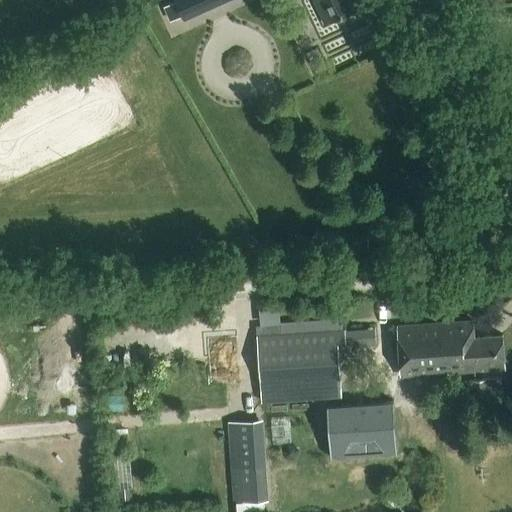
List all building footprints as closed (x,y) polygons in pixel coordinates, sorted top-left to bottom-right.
[(181,0),(188,14),(182,17),(184,21),(230,0),(174,0),(176,2),(180,0),(181,0)] [(313,0),(325,24),(352,11),(347,0),(313,0)] [(318,252),(370,250),(369,226),(317,228),(318,252)] [(400,377),(504,371),(502,335),(474,337),(473,322),(397,327),(400,377)] [(378,342),(377,326),(353,327),(354,343),(378,342)] [(341,384),(338,343),(346,342),(345,330),(257,336),(262,402),(342,397),(341,384)] [(471,396),(501,394),(500,379),(471,381),(471,396)] [(393,400),(328,405),(332,458),(397,454),(393,400)] [(259,420),(255,420),(238,422),(229,422),(234,502),(230,502),(230,511),(240,511),(240,502),(264,500),(259,420)] [(129,426),(113,428),(115,442),(131,440),(129,426)] [(134,501),(132,445),(116,446),(118,501),(134,501)]
